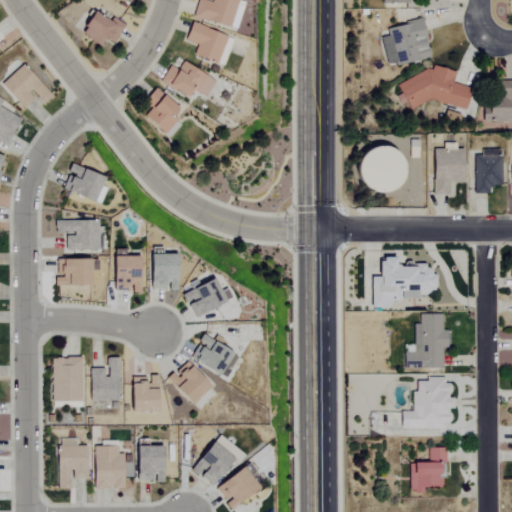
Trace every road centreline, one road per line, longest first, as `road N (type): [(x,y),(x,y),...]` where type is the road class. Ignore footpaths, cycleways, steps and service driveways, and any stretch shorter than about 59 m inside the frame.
road 1 (residential): [(96,103),(54,127),(22,180),(25,511)]
road 2 (residential): [(484,511),(480,231)]
road 3 (secondary): [(315,511),(314,231)]
road 4 (residential): [(314,231),(241,227),(190,210),(153,181),(96,103)]
road 5 (secondary): [(314,231),(314,0)]
road 6 (residential): [(511,230),(314,231)]
road 7 (residential): [(96,103),(14,0)]
road 8 (residential): [(23,321),(150,332)]
road 9 (residential): [(96,103),(138,57),(166,0)]
